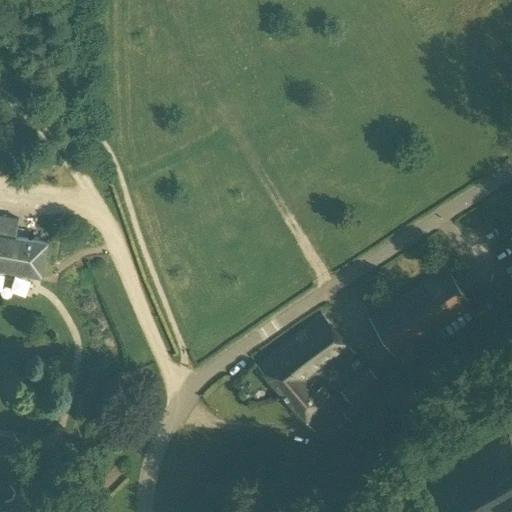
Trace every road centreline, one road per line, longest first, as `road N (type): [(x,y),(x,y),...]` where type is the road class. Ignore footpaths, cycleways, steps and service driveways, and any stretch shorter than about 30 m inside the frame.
road 1 (unclassified): [(145,511),(157,449),(190,391),(511,170)]
road 2 (track): [(190,391),(119,178),(76,97),(68,66),(73,0)]
road 3 (track): [(0,284),(43,290),(73,257),(112,246),(179,404)]
road 4 (track): [(112,246),(62,155),(0,95)]
